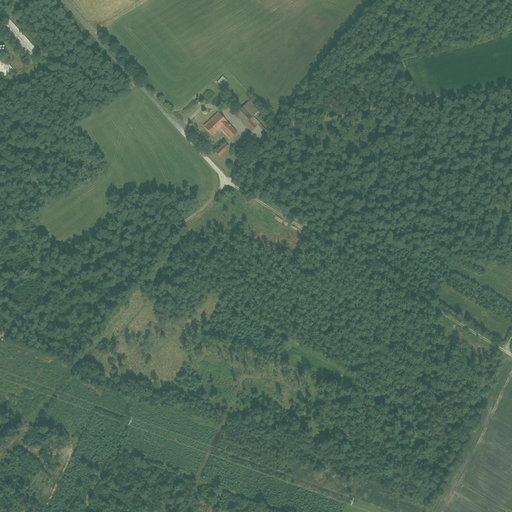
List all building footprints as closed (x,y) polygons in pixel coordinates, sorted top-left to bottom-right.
[(10,19),(2,26),(33,60),(41,52),(10,19)] [(0,54),(0,70),(5,76),(13,68),(0,54)] [(217,81),(222,86),(227,80),(222,76),(217,81)] [(252,115),(260,107),(251,97),(233,113),(250,131),(259,123),(252,115)] [(237,132),(217,111),(203,125),(212,134),(219,128),(230,139),(237,132)] [(266,130),(259,123),(250,131),(240,140),(251,149),(266,130)] [(219,155),(229,146),(226,142),(215,152),(219,155)]
